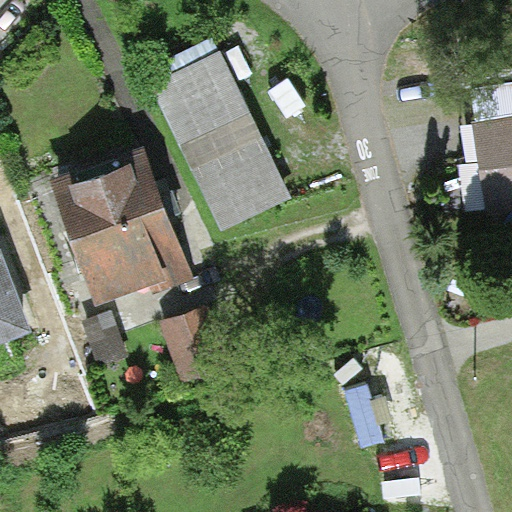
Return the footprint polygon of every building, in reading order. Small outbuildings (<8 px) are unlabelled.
[(221,41),(152,74),(223,223),(293,190),(221,41)] [(511,100),(472,106),(487,202),(511,197),(511,100)] [(144,135),(54,167),(97,288),(147,271),(153,287),(193,273),(168,202),(144,135)] [(1,234),(0,233),(0,328),(31,318),(1,234)] [(210,296),(162,311),(183,380),(231,366),(210,296)] [(110,302),(81,313),(97,358),(127,347),(110,302)]
